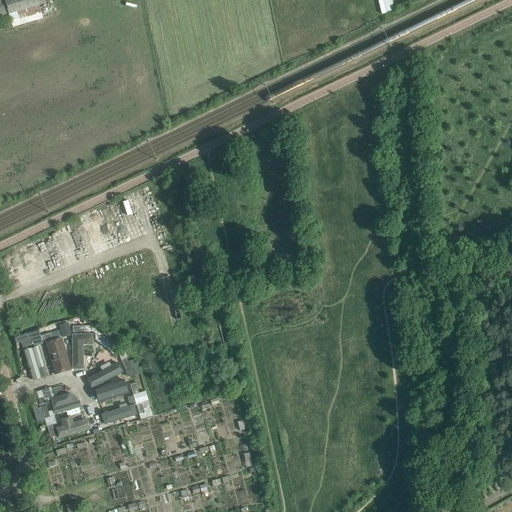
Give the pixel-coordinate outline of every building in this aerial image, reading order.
[(0,0),(0,20),(10,18),(4,0),(0,0)] [(4,0),(10,18),(12,28),(43,19),(41,12),(49,10),(46,0),(4,0)] [(381,13),(394,10),(391,0),(378,0),(381,13)] [(30,259),(29,257),(34,255),(31,249),(20,253),(24,262),(30,259)] [(68,322),(58,324),(61,336),(70,334),(68,322)] [(24,334),(14,337),(16,343),(21,342),(26,340),(32,339),(33,344),(34,346),(42,344),(42,342),(40,336),(38,330),(24,334)] [(51,333),(40,336),(42,342),(53,338),(51,333)] [(94,346),(94,334),(72,334),(73,370),(84,370),(84,346),(94,346)] [(46,343),(55,374),(71,369),(62,338),(46,343)] [(21,342),(23,348),(33,344),(32,339),(26,340),(21,342)] [(24,351),(33,380),(42,378),(39,368),(44,366),(39,346),(24,351)] [(124,349),(117,352),(121,361),(126,358),(127,358),(124,349)] [(126,358),(121,361),(126,371),(131,368),(128,362),(126,358)] [(92,387),(123,372),(118,363),(88,379),(92,387)] [(128,393),(124,380),(95,389),(98,398),(100,402),(128,393)] [(136,383),(130,384),(133,395),(139,393),(136,383)] [(47,406),(42,390),(36,392),(41,407),(47,406)] [(148,400),(145,391),(139,393),(133,395),(136,404),(139,414),(145,413),(141,402),(148,400)] [(51,400),(55,415),(81,407),(79,401),(73,402),(71,394),(51,400)] [(141,402),(145,413),(139,414),(139,415),(141,420),(153,416),(152,413),(151,411),(149,404),(148,400),(141,402)] [(36,403),(32,405),(38,422),(45,420),(44,418),(41,407),(38,408),(36,403)] [(107,424),(137,415),(134,405),(104,414),(107,424)] [(44,418),(50,416),(47,406),(41,407),(44,418)] [(50,416),(44,418),(45,420),(47,427),(53,425),(56,424),(54,415),(50,416)] [(89,429),(86,420),(74,424),(72,417),(61,421),(62,426),(56,428),(59,438),(89,429)] [(50,437),(56,435),(53,425),(47,427),(50,437)]
